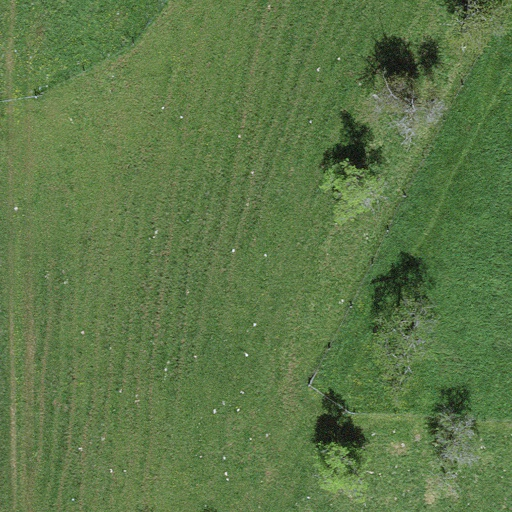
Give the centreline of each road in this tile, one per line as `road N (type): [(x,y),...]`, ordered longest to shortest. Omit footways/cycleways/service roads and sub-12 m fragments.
road 1 (track): [(511,44),(263,511)]
road 2 (track): [(23,0),(16,167),(21,511)]
